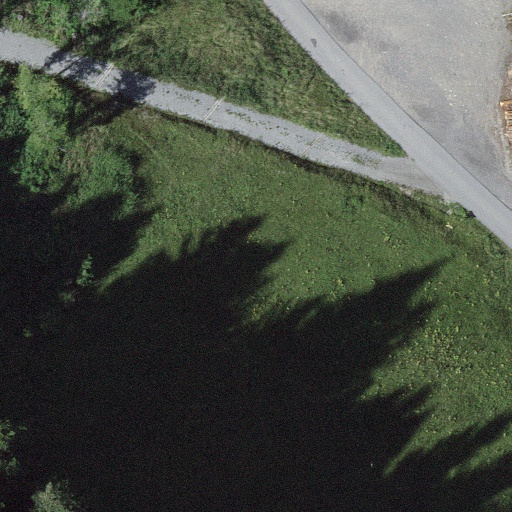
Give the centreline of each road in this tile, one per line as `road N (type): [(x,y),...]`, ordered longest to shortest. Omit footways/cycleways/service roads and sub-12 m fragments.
road 1 (track): [(453,191),(0,48)]
road 2 (unclassified): [(511,239),(453,191),(283,0)]
